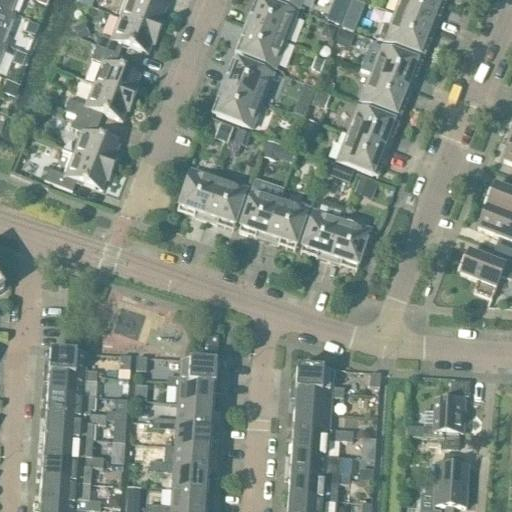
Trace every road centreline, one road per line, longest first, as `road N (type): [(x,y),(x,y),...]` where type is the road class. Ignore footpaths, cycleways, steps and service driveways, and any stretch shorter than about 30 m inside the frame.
road 1 (residential): [(387,347),(394,309),(511,0)]
road 2 (residential): [(6,511),(30,232)]
road 3 (residential): [(30,232),(271,315)]
road 4 (residential): [(138,197),(215,0)]
road 5 (residential): [(254,511),(271,315)]
road 6 (residential): [(491,354),(479,511)]
road 7 (residential): [(271,315),(387,347)]
